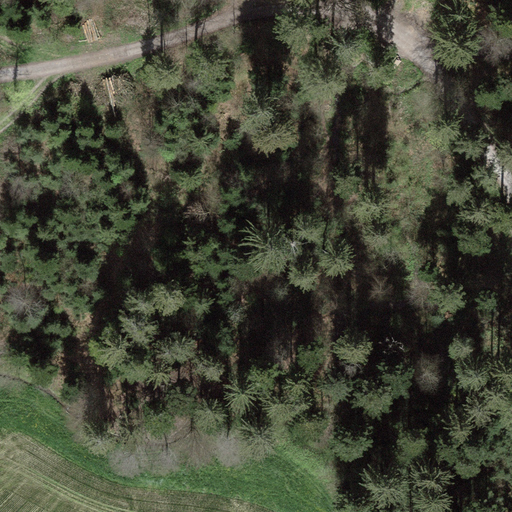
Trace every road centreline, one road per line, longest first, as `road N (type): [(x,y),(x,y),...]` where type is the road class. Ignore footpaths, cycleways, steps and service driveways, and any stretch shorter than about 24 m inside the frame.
road 1 (track): [(379,21),(337,2),(254,3),(123,48),(0,73)]
road 2 (track): [(511,189),(433,75),(379,21)]
road 3 (track): [(511,67),(450,62),(379,21)]
